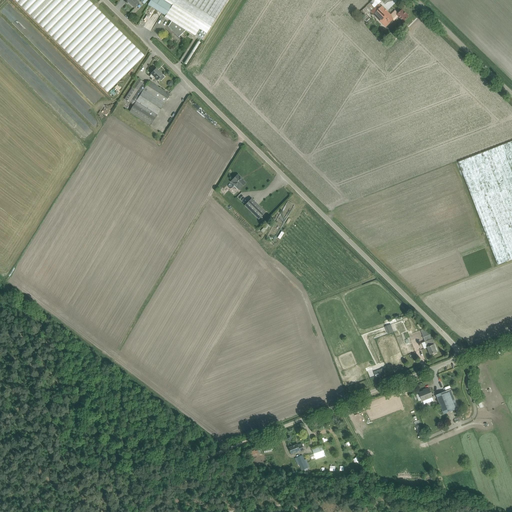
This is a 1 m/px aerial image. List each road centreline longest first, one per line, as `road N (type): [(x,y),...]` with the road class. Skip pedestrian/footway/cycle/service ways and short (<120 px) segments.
road 1 (unclassified): [(462,356),(105,0)]
road 2 (unclassified): [(268,432),(462,356)]
road 3 (track): [(339,404),(382,489),(489,511)]
road 4 (track): [(135,511),(173,472),(268,432)]
road 5 (unclassified): [(511,96),(413,0)]
